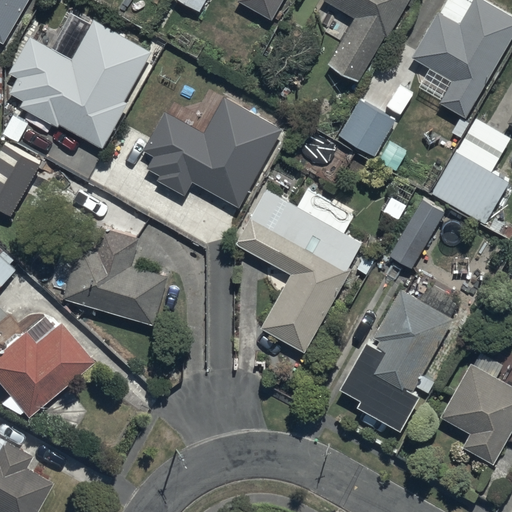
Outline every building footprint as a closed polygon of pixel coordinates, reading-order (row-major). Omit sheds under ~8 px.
[(31,0),(0,0),(0,40),(6,44),(31,0)] [(210,0),(176,0),(202,14),(210,0)] [(287,0),(243,0),(242,2),(276,21),(287,0)] [(410,0),(323,0),(323,1),(355,19),(328,65),(361,83),(387,36),(389,37),(410,0)] [(511,41),(511,18),(478,0),(476,0),(474,5),(465,0),(446,0),(413,58),(420,62),(413,75),(445,93),(440,102),(468,118),(511,41)] [(63,127),(106,150),(132,104),(127,101),(153,54),(97,23),(76,60),(33,37),(13,73),(23,79),(14,94),(27,101),(23,108),(61,129),(63,127)] [(206,132),(168,111),(145,152),(155,158),(149,169),(163,177),(161,181),(187,196),(195,183),(242,209),(286,130),(226,97),(206,132)] [(397,120),(362,101),(340,138),(376,157),(397,120)] [(42,165),(5,144),(0,152),(0,211),(13,218),(42,165)] [(511,184),(457,152),(432,196),(487,227),(511,184)] [(368,234),(268,179),(235,238),(292,269),(264,320),(307,343),(368,234)] [(446,213),(424,200),(390,255),(413,269),(446,213)] [(134,267),(141,240),(84,226),(64,301),(157,325),(170,276),(134,267)] [(0,289),(16,272),(10,266),(15,262),(0,247),(0,289)] [(56,273),(38,255),(24,269),(43,287),(56,273)] [(453,307),(449,305),(455,294),(451,289),(446,285),(442,283),(437,283),(431,283),(426,282),(421,284),(417,289),(401,279),(374,327),(381,331),(377,340),(366,334),(340,380),(361,392),(358,397),(400,420),(419,387),(412,383),(453,307)] [(44,318),(0,354),(0,387),(26,419),(91,365),(57,326),(53,329),(44,318)] [(479,351),(441,417),(473,435),(465,449),(493,466),(511,433),(511,386),(497,378),(504,366),(479,351)] [(0,511),(37,511),(53,486),(25,471),(32,460),(0,442),(0,511)]
